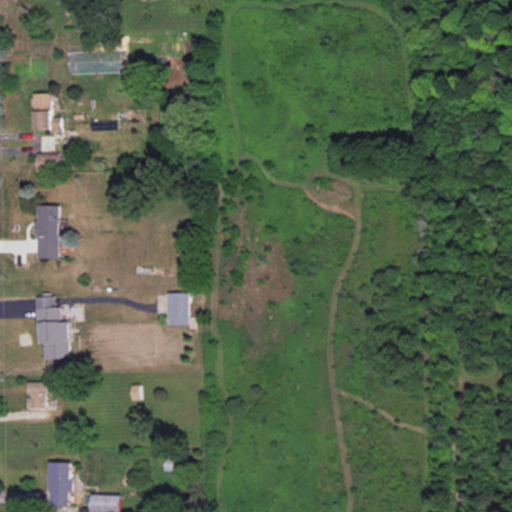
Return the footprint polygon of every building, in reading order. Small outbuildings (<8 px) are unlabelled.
[(36,130),(64,129),(64,116),(54,116),(53,92),(35,93),(36,130)] [(39,155),(39,171),(62,170),(62,155),(39,155)] [(61,257),(61,204),(38,204),(39,258),(61,257)] [(190,292),(168,292),(169,324),(191,323),(190,292)] [(40,296),(42,359),(73,358),(72,321),(64,321),(63,306),(57,307),(57,296),(40,296)] [(46,381),(28,382),(29,396),(28,396),(29,409),(47,408),(46,381)] [(72,492),(73,462),(50,462),(50,506),(69,506),(69,492),(72,492)] [(91,511),(121,511),(122,495),(92,494),(91,511)]
